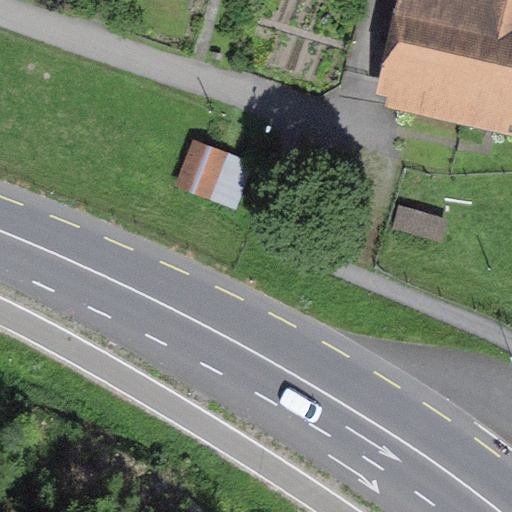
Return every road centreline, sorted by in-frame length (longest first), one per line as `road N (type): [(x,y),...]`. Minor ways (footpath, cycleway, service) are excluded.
road 1 (primary): [(0,231),(239,343),(356,411),(501,511)]
road 2 (residential): [(0,10),(381,135)]
